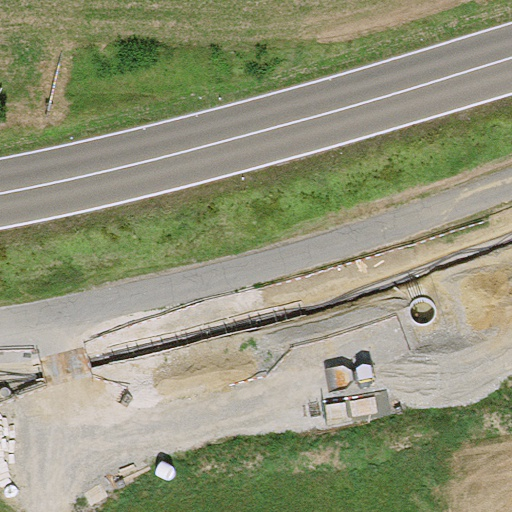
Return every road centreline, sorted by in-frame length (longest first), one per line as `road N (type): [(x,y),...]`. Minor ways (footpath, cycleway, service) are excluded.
road 1 (track): [(0,329),(358,249),(511,188)]
road 2 (primary): [(0,192),(120,173),(511,57)]
road 3 (track): [(33,325),(41,511)]
road 4 (track): [(0,75),(120,173)]
